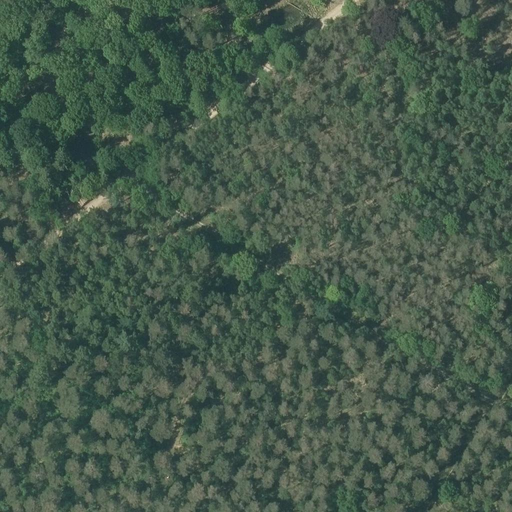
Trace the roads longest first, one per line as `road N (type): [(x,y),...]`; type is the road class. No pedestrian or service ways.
road 1 (track): [(495,410),(128,185)]
road 2 (track): [(358,0),(128,185)]
road 3 (track): [(128,185),(0,285)]
road 4 (track): [(128,185),(0,96)]
